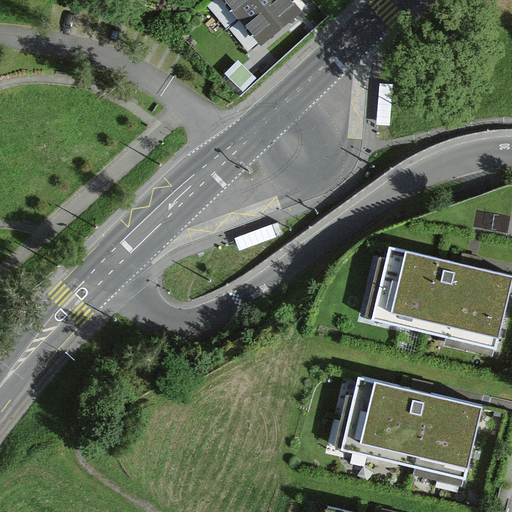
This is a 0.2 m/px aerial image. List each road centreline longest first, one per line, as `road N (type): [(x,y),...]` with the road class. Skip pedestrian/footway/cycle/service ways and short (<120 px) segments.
road 1 (residential): [(103,270),(151,313),(178,324),(207,320),(404,183),(443,164),(511,150)]
road 2 (secondary): [(400,0),(103,270)]
road 3 (secondary): [(103,270),(0,388)]
